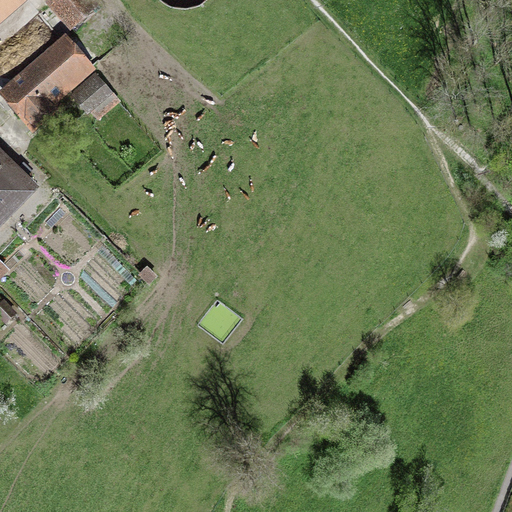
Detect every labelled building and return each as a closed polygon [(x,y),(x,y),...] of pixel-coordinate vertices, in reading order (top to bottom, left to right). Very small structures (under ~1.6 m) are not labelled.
[(90,0),(55,0),(51,4),(71,27),(95,5),(90,0)] [(48,104),(88,70),(63,41),(4,92),(34,126),(53,109),(48,104)] [(96,76),(73,95),(82,105),(87,101),(92,106),(109,91),(96,76)] [(0,220),(34,186),(0,151),(0,220)] [(155,277),(146,268),(140,274),(150,283),(155,277)] [(4,303),(0,306),(0,316),(6,322),(14,313),(4,303)]
